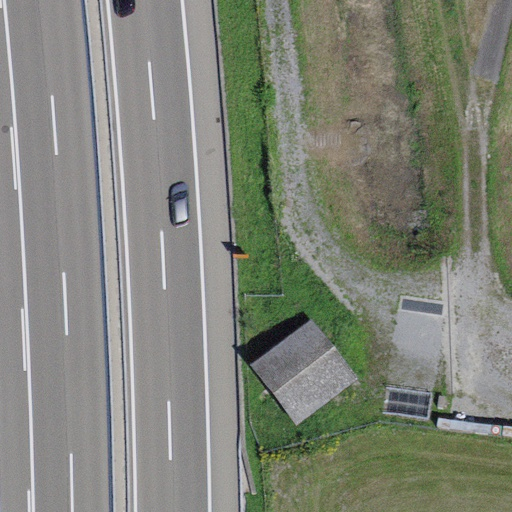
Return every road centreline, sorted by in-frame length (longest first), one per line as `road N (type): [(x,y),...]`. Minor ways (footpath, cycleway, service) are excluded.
road 1 (motorway): [(51,0),(79,511)]
road 2 (motorway): [(184,511),(156,0)]
road 3 (track): [(272,0),(295,201),(363,302),(511,387)]
road 4 (track): [(503,0),(472,124),(492,377)]
road 5 (track): [(472,124),(452,0)]
